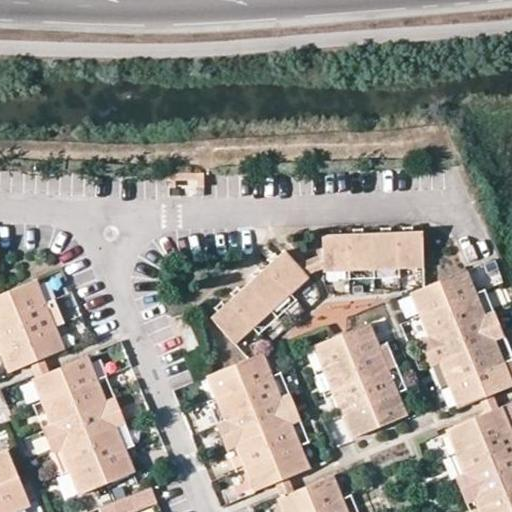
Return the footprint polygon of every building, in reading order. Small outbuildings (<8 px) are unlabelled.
[(170,192),(195,191),(194,173),(169,175),(170,192)] [(315,274),(315,276),(415,268),(412,234),(312,241),(313,261),(315,274)] [(201,321),(223,348),(299,284),(297,282),(289,272),(276,257),(201,321)] [(315,274),(313,261),(289,272),(297,282),(315,274)] [(405,294),(424,340),(433,362),(452,409),(471,401),(483,397),(504,388),(485,341),(475,318),(458,273),(405,294)] [(27,289),(0,300),(0,376),(1,380),(24,370),(36,365),(54,357),(27,289)] [(485,341),(495,337),(485,314),(475,318),(485,341)] [(98,338),(114,331),(107,316),(92,324),(98,338)] [(360,326),(306,348),(344,440),(398,418),(360,326)] [(423,366),(433,362),(424,340),(414,343),(423,366)] [(205,393),(218,425),(228,449),(247,495),(268,486),(280,481),(299,473),(280,428),(270,404),(251,358),(199,379),(205,393)] [(26,386),(44,432),(54,457),(72,500),(125,478),(107,434),(97,409),(79,364),(42,379),(30,384),(26,386)] [(42,379),(36,365),(24,370),(30,384),(42,379)] [(483,397),(471,401),(477,415),(488,411),(483,397)] [(280,401),(270,404),(280,428),(289,424),(280,401)] [(107,434),(117,429),(108,406),(97,409),(107,434)] [(439,431),(459,478),(468,500),(472,511),(511,511),(511,455),(492,409),(488,411),(477,415),(439,431)] [(218,425),(208,429),(219,453),(228,449),(218,425)] [(44,432),(34,436),(43,461),(54,457),(44,432)] [(0,511),(15,511),(22,510),(0,458),(0,511)] [(459,478),(449,482),(459,504),(468,500),(459,478)] [(271,502),(275,511),(339,511),(326,479),(286,496),(274,501),(271,502)] [(274,501),(286,496),(280,481),(268,486),(274,501)] [(100,511),(149,511),(160,507),(151,486),(99,507),(100,511)]
